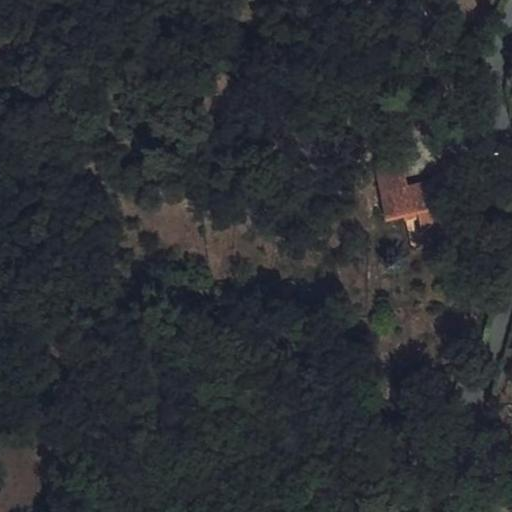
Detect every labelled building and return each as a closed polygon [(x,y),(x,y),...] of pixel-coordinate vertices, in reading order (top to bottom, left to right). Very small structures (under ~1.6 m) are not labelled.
[(234,130),(243,113),(217,98),(208,114),(234,130)] [(374,191),(381,220),(409,215),(402,185),(374,191)] [(437,208),(409,215),(381,220),(387,243),(403,240),(419,236),(421,244),(425,260),(455,254),(450,230),(442,232),(437,208)] [(505,240),(501,218),(481,222),(488,258),(505,255),(502,240),(505,240)] [(419,236),(403,240),(405,249),(421,244),(419,236)] [(511,481),(492,480),(490,511),(510,511),(511,502),(511,501),(511,481)]
